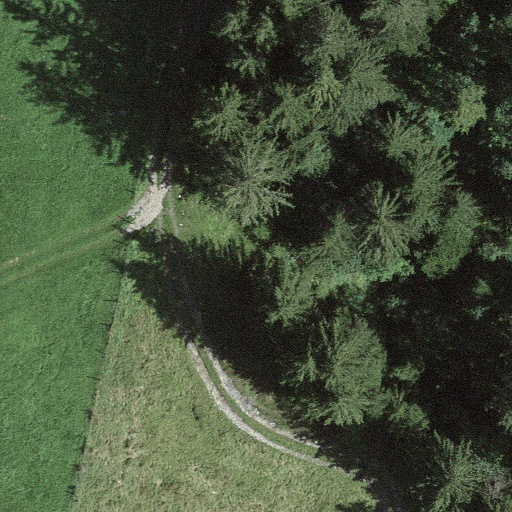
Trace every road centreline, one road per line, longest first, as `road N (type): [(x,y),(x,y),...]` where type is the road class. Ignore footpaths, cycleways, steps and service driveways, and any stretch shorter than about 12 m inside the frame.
road 1 (track): [(393,511),(369,474),(250,423),(205,366),(182,303),(162,169),(167,109),(200,0)]
road 2 (track): [(295,448),(359,318),(511,239)]
